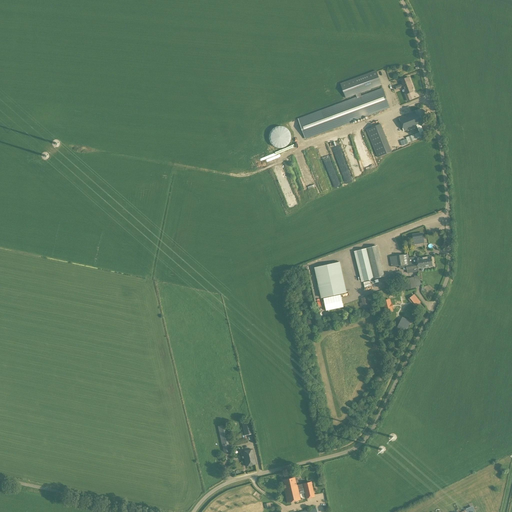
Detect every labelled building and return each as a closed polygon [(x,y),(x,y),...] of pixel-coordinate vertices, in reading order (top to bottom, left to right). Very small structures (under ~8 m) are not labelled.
[(355,95),(356,97),(335,105),(298,118),(305,139),(390,107),(383,88),(361,96),(360,93),(382,85),(376,71),(341,84),(346,98),(355,95)] [(401,80),(403,84),(395,87),(396,90),(404,87),(404,88),(411,86),(412,86),(409,77),(401,80)] [(413,92),(411,86),(404,88),(406,94),(405,94),(407,101),(412,100),(409,93),(413,92)] [(425,136),(421,126),(427,124),(421,108),(414,111),(413,111),(414,112),(399,118),(404,132),(417,127),(419,132),(406,137),(408,143),(425,136)] [(381,124),(366,130),(378,158),(392,152),(381,124)] [(285,147),(288,145),(289,143),(291,141),(291,138),(291,135),(290,132),(289,130),(287,128),(284,127),(281,126),(278,126),(276,127),(273,129),(271,131),(270,134),(269,136),(270,139),(271,142),(272,144),(274,146),(277,148),(280,148),(283,148),(285,147)] [(377,246),(366,248),(357,251),(364,281),(373,279),(385,276),(377,246)] [(410,267),(409,260),(408,254),(390,257),(392,267),(399,266),(400,268),(402,268),(406,267),(410,267)] [(410,267),(406,267),(407,273),(418,271),(418,269),(433,266),(431,256),(409,260),(410,267)] [(347,293),(340,262),(314,268),(321,298),(347,293)] [(405,279),(407,289),(416,288),(416,287),(421,286),(419,275),(414,276),(414,277),(405,279)] [(414,294),(408,299),(416,307),(421,302),(414,294)] [(367,297),(361,298),(362,303),(360,303),(361,307),(369,305),(367,297)] [(386,313),(394,311),(390,298),(383,300),(386,313)] [(403,317),(397,328),(403,331),(405,327),(408,329),(412,321),(403,317)] [(241,422),(244,435),(253,433),(250,420),(241,422)] [(218,426),(223,453),(230,452),(228,444),(231,443),(227,424),(218,426)] [(256,464),(252,449),(243,451),(246,466),(256,464)] [(311,482),(297,485),(296,485),(294,477),(283,480),(284,488),(287,503),(300,500),(298,489),(303,488),(306,499),(314,496),(311,482)]
